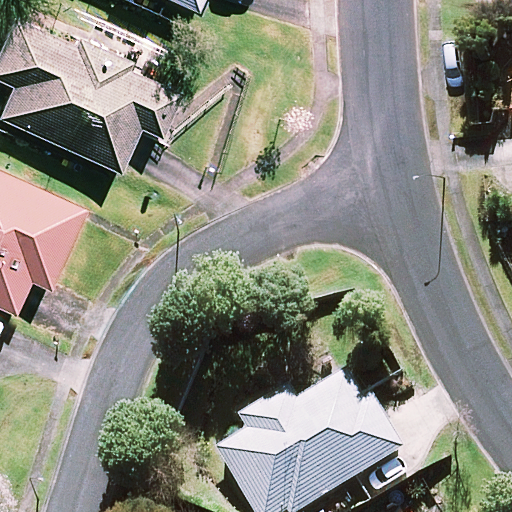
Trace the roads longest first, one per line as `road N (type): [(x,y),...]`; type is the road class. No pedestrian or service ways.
road 1 (residential): [(67,511),(119,372),(156,300),(222,250),(396,183)]
road 2 (residential): [(511,424),(423,269),(396,183)]
road 3 (residential): [(396,183),(376,0)]
